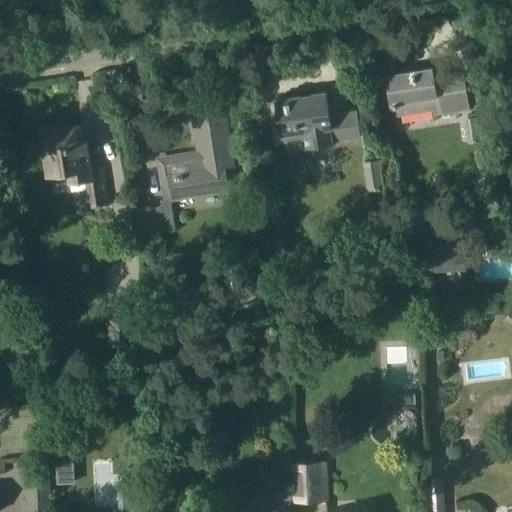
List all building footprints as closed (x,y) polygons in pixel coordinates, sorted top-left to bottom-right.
[(394,104),(395,107),(396,107),(397,116),(433,110),(434,115),(470,110),(463,72),(434,76),(433,67),(386,75),(391,104),(394,104)] [(358,110),(331,114),(328,91),(276,99),(283,142),(305,138),(306,149),(334,144),(334,142),(362,137),(358,110)] [(161,201),(162,206),(137,210),(141,235),(175,229),(171,200),(228,191),(223,158),(232,157),(223,101),(189,106),(197,151),(165,156),(166,166),(157,168),(160,185),(162,184),(164,201),(161,201)] [(492,139),(488,115),(465,118),(469,143),(492,139)] [(81,126),(43,131),(49,171),(68,168),(70,181),(87,179),(87,181),(93,181),(95,193),(89,193),(90,200),(91,207),(110,205),(105,169),(88,171),(81,126)] [(382,162),(364,164),(368,192),(385,190),(382,162)] [(425,271),(467,270),(467,242),(424,243),(425,271)] [(106,308),(108,347),(124,346),(126,379),(156,377),(154,342),(127,344),(125,306),(106,308)] [(382,395),(382,407),(416,407),(416,395),(382,395)] [(52,511),(50,461),(25,462),(27,511),(52,511)] [(292,462),(293,502),(330,500),(328,461),(292,462)] [(428,478),(429,511),(446,511),(445,477),(428,478)]
